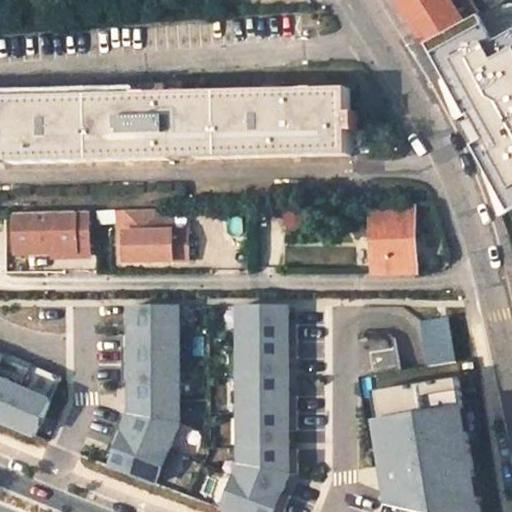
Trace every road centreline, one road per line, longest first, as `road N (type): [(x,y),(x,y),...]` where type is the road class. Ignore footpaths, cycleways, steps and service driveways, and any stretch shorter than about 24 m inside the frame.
road 1 (residential): [(489,272),(433,281),(42,282)]
road 2 (residential): [(489,272),(441,134),(359,0)]
road 3 (unknown): [(48,494),(87,372)]
